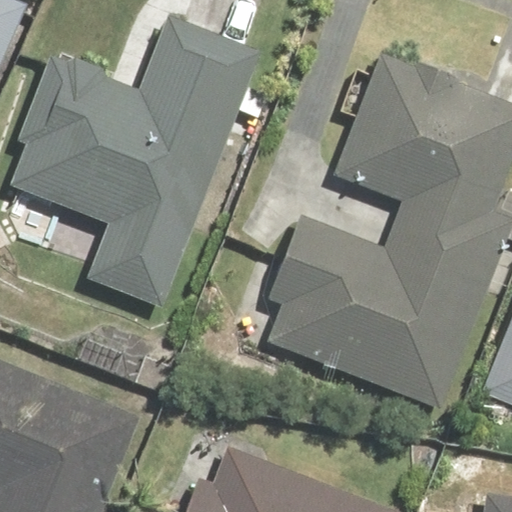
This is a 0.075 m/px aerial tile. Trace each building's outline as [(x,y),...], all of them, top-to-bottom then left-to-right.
[(0,0),(0,103),(42,2),(37,0),(0,0)] [(141,87),(60,58),(14,187),(118,224),(98,282),(173,309),(263,54),(165,19),(141,87)] [(342,176),(408,199),(392,244),(306,214),(277,296),(289,300),(273,343),(462,409),(511,266),(511,214),(502,211),(511,183),(511,98),(385,54),(342,176)] [(511,343),(491,397),(511,403),(511,343)] [(108,511),(143,426),(0,369),(0,511),(108,511)] [(194,435),(166,510),(166,511),(411,511),(413,509),(210,430),(194,435)] [(511,511),(511,493),(496,491),(492,511),(511,511)]
